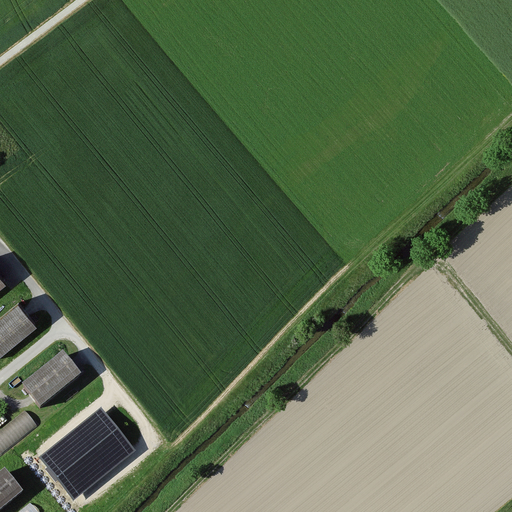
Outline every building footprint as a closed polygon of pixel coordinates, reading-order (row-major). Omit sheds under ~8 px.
[(0,263),(0,288),(12,279),(0,263)] [(24,297),(0,317),(0,358),(44,320),(24,297)] [(69,354),(29,387),(47,410),(88,377),(69,354)] [(25,410),(0,431),(0,455),(0,456),(37,425),(25,410)] [(134,450),(102,410),(41,459),(73,499),(134,450)] [(11,470),(0,479),(0,511),(6,511),(30,493),(11,470)] [(39,511),(30,501),(17,511),(39,511)]
